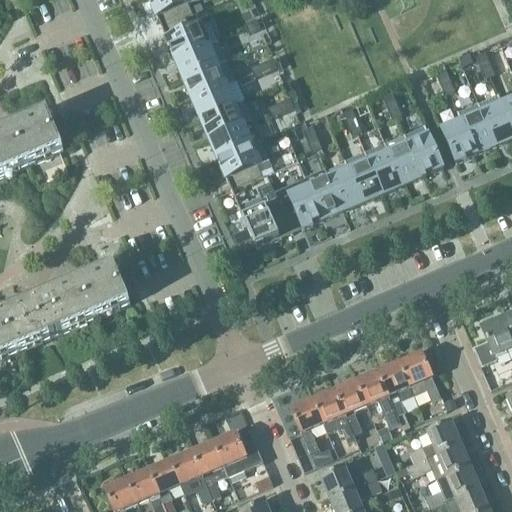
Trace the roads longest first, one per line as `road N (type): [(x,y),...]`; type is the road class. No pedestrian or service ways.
road 1 (residential): [(238,366),(81,0)]
road 2 (residential): [(423,285),(511,488)]
road 3 (residential): [(46,449),(238,366)]
road 4 (residential): [(238,366),(423,285)]
road 5 (residential): [(300,511),(238,366)]
